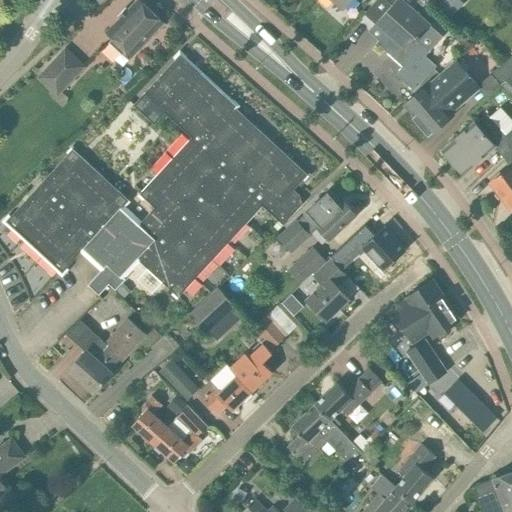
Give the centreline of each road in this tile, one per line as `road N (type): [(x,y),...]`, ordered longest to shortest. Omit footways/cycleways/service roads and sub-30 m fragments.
road 1 (residential): [(169,506),(421,265)]
road 2 (primary): [(511,334),(426,203),(299,79)]
road 3 (residential): [(169,506),(34,379),(0,323)]
road 4 (primary): [(194,0),(299,79)]
